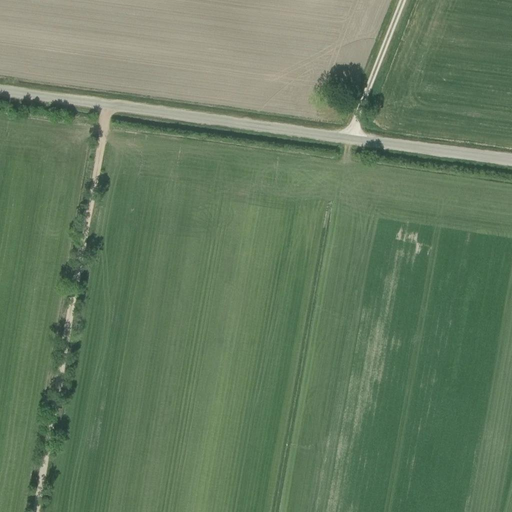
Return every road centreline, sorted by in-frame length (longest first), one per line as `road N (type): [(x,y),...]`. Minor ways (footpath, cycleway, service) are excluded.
road 1 (unclassified): [(0,89),(511,159)]
road 2 (track): [(106,103),(35,511)]
road 3 (track): [(349,137),(403,0)]
